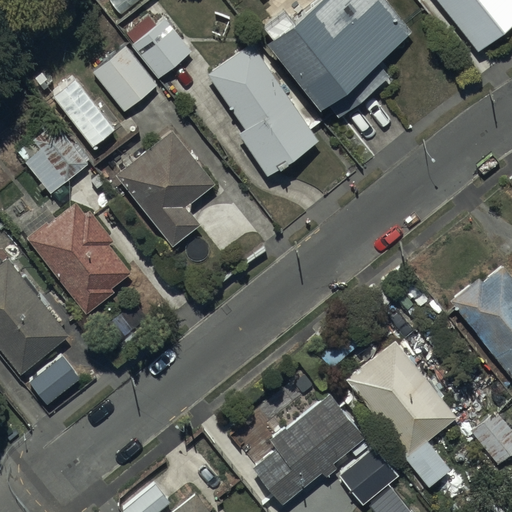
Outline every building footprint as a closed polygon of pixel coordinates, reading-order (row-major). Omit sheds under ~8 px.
[(110,0),(121,13),(137,0),(110,0)] [(411,24),(391,0),(300,0),(289,10),(282,2),(261,19),(267,27),(261,32),(316,99),(322,93),(337,111),(388,69),(375,53),(411,24)] [(511,0),(439,0),(477,46),(511,17),(511,0)] [(158,74),(191,44),(162,11),(154,18),(147,10),(125,29),(132,37),(129,40),(158,74)] [(253,34),(205,66),(241,119),(234,123),(265,169),(319,133),(253,34)] [(125,38),(90,65),(122,107),(157,80),(125,38)] [(73,70),(50,88),(90,140),(114,122),(73,70)] [(15,146),(50,188),(57,182),(66,193),(77,183),(68,172),(90,155),(56,113),(52,115),(48,110),(36,120),(41,126),(15,146)] [(172,120),(113,164),(169,240),(198,219),(184,200),(214,177),(172,120)] [(37,202),(15,219),(85,308),(114,285),(111,281),(130,266),(108,237),(113,234),(88,202),(86,204),(75,190),(46,213),(37,202)] [(6,250),(0,254),(0,344),(18,367),(67,328),(6,250)] [(449,294),(511,374),(511,267),(504,257),(481,276),(478,272),(449,294)] [(345,371),(428,478),(448,463),(427,435),(459,410),(397,331),(345,371)] [(252,461),(282,499),(321,468),(324,471),(335,462),(332,458),(366,431),(329,385),(271,431),(278,440),(252,461)] [(511,428),(495,407),(470,426),(495,457),(511,444),(511,428)] [(374,441),(338,470),(362,499),(398,470),(374,441)] [(123,505),(128,511),(150,511),(170,496),(156,479),(123,505)] [(164,511),(212,511),(195,489),(164,511)]
